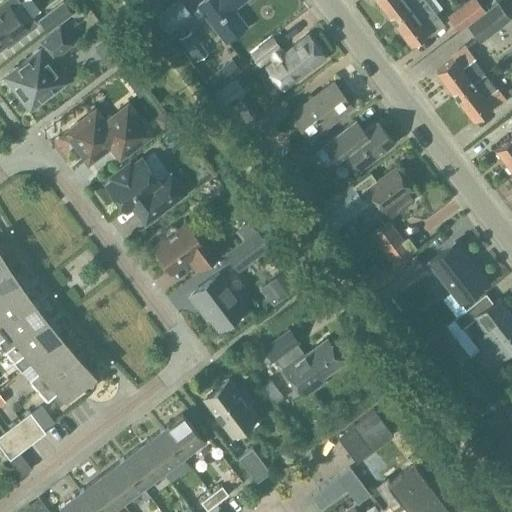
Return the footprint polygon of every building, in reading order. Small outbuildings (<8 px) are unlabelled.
[(0,50),(15,39),(16,40),(36,25),(17,0),(7,0),(0,5),(0,50)] [(180,0),(176,0),(159,13),(171,30),(192,15),(180,0)] [(205,0),(199,6),(226,42),(246,26),(233,9),(245,0),(205,0)] [(377,0),(393,20),(418,0),(377,0)] [(445,25),(426,0),(418,0),(393,20),(412,44),(429,31),(431,35),(445,25)] [(459,31),(485,11),(476,0),(468,0),(447,16),(459,31)] [(63,1),(39,19),(48,32),(72,14),(63,1)] [(485,11),(459,31),(460,33),(468,27),(481,43),(511,20),(498,2),(486,12),(485,11)] [(20,92),(18,93),(26,104),(28,102),(31,106),(63,81),(48,62),(53,57),(54,58),(73,43),(60,26),(41,41),(47,49),(41,53),(40,52),(29,61),(28,59),(19,67),(20,68),(9,77),(20,92)] [(192,31),(179,40),(195,62),(208,53),(192,31)] [(273,38),(252,54),(260,65),(269,58),(273,63),(267,68),(284,90),(325,58),(308,36),(285,54),(273,38)] [(452,54),(456,59),(438,73),(455,95),(484,73),(474,59),(475,58),(464,44),(452,54)] [(217,89),(241,70),(233,59),(209,78),(217,89)] [(133,96),(147,90),(135,62),(121,68),(133,96)] [(484,73),(455,95),(474,120),(492,106),(495,110),(507,100),(497,87),(496,87),(484,73)] [(224,105),(245,90),(236,77),(215,92),(224,105)] [(334,83),(292,115),(311,139),(352,107),(334,83)] [(228,110),(243,130),(256,120),(241,100),(229,109),(228,110)] [(283,101),(250,127),(243,132),(254,146),(261,141),(257,137),(291,112),(283,101)] [(120,157),(149,135),(127,107),(105,124),(96,111),(67,133),(89,162),(111,145),(120,157)] [(156,118),(164,129),(174,122),(166,111),(156,118)] [(336,159),(347,150),(360,167),(393,142),(377,122),(366,131),(355,117),(323,143),(336,159)] [(511,130),(509,133),(511,135),(511,136),(496,149),(511,169),(511,130)] [(146,223),(185,193),(171,174),(160,183),(143,160),(108,187),(126,211),(132,206),(146,223)] [(353,185),(320,209),(329,221),(333,227),(374,197),(384,210),(385,209),(391,217),(414,200),(408,192),(412,189),(396,169),(378,182),(371,172),(353,185)] [(296,201),(311,189),(299,173),(284,185),(296,201)] [(389,219),(371,234),(386,253),(395,265),(413,250),(404,239),(389,219)] [(199,267),(224,248),(209,229),(199,237),(187,222),(154,247),(171,271),(190,256),(199,267)] [(257,229),(224,253),(238,271),(271,247),(257,229)] [(454,242),(429,262),(451,291),(441,298),(456,317),(465,309),(461,303),(470,296),(480,288),(486,283),(454,242)] [(416,255),(395,270),(406,285),(427,269),(416,255)] [(4,262),(0,264),(0,293),(17,282),(4,262)] [(394,269),(371,287),(372,288),(382,303),(392,295),(406,285),(395,270),(394,269)] [(285,270),(262,288),(275,305),(298,288),(285,270)] [(219,328),(245,308),(219,274),(190,295),(200,309),(203,307),(219,328)] [(17,282),(0,293),(0,325),(31,302),(17,282)] [(456,317),(423,342),(436,359),(459,341),(470,355),(478,348),(462,328),(463,328),(475,318),(485,331),(476,339),(497,364),(505,358),(511,352),(511,316),(499,300),(493,304),(485,294),(474,302),(465,309),(456,317)] [(31,302),(0,325),(0,344),(5,351),(45,321),(31,302)] [(61,339),(45,321),(5,351),(14,363),(25,355),(31,364),(61,339)] [(276,360),(282,367),(304,396),(324,381),(322,378),(344,361),(328,339),(305,355),(303,352),(297,344),(300,341),(290,327),(262,347),(273,362),(276,360)] [(61,339),(31,364),(39,372),(29,381),(38,391),(76,358),(61,339)] [(95,378),(76,358),(38,391),(48,402),(52,398),(60,405),(64,401),(65,402),(81,387),(83,389),(84,390),(86,390),(89,390),(90,390),(92,389),(94,388),(95,386),(96,385),(96,384),(96,383),(96,382),(96,381),(96,380),(95,379),(95,378)] [(203,398),(232,436),(258,417),(229,378),(203,398)] [(500,399),(510,408),(511,405),(511,393),(508,390),(500,399)] [(38,419),(49,410),(39,397),(28,405),(38,419)] [(361,438),(358,440),(359,441),(362,439),(370,450),(367,453),(368,454),(393,435),(374,409),(349,428),(349,429),(352,427),(361,438)] [(20,420),(36,440),(46,433),(31,413),(20,420)] [(182,413),(161,429),(183,458),(204,442),(182,413)] [(36,440),(20,420),(10,428),(25,448),(36,440)] [(183,458),(161,429),(141,444),(163,473),(183,458)] [(20,452),(5,432),(0,435),(0,446),(10,460),(20,452)] [(141,444),(121,460),(143,488),(163,473),(141,444)] [(239,458),(257,482),(271,472),(252,448),(239,458)] [(143,488),(121,460),(101,475),(123,504),(143,488)] [(402,503),(389,511),(451,511),(415,463),(387,484),(402,503)] [(337,476),(347,488),(358,503),(369,494),(349,467),(337,476)] [(101,475),(81,490),(98,511),(111,511),(123,504),(101,475)] [(222,487),(212,494),(218,502),(228,495),(222,487)] [(98,511),(81,490),(61,505),(65,511),(98,511)] [(218,502),(212,494),(201,502),(207,510),(218,502)]
